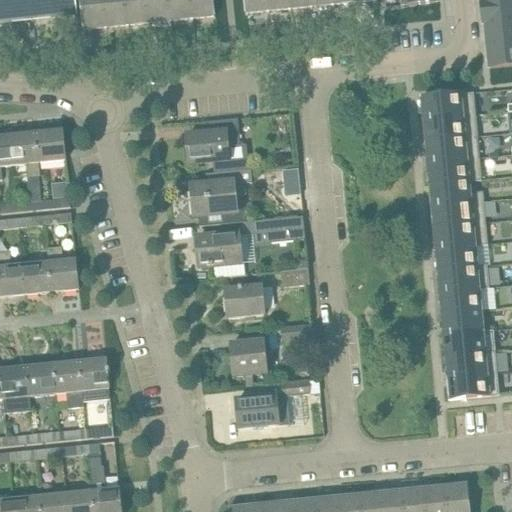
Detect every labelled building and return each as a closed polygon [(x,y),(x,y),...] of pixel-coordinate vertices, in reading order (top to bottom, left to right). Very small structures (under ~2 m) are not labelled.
[(7,0),(0,0),(0,23),(10,23),(7,0)] [(29,0),(7,0),(10,23),(32,20),(29,0)] [(53,18),(51,0),(29,0),(32,20),(53,18)] [(51,0),(53,18),(74,16),(74,17),(77,17),(75,0),(51,0)] [(106,29),(103,0),(79,0),(83,33),(86,32),(86,31),(106,29)] [(127,27),(124,0),(103,0),(106,29),(127,27)] [(146,0),(124,0),(127,27),(149,25),(146,0)] [(171,23),(168,0),(146,0),(149,25),(171,23)] [(168,0),(171,23),(192,20),(190,0),(168,0)] [(190,0),(192,20),(212,18),(212,19),(215,19),(213,0),(190,0)] [(268,13),(266,0),(243,0),(245,16),(248,16),(248,15),(268,13)] [(288,0),(266,0),(268,13),(289,11),(288,0)] [(310,0),(288,0),(289,11),(311,8),(310,0)] [(332,6),(331,0),(310,0),(311,8),(332,6)] [(511,0),(481,4),(484,26),(511,22),(511,0)] [(485,26),(487,47),(511,44),(511,22),(484,26),(485,26)] [(511,44),(487,47),(489,69),(511,66),(511,44)] [(421,99),(423,122),(475,117),(473,94),(421,99)] [(423,122),(425,143),(477,138),(475,117),(423,122)] [(238,120),(202,124),(202,125),(211,124),(212,135),(187,137),(189,165),(229,161),(228,147),(240,146),(238,120)] [(63,132),(37,135),(40,164),(65,162),(63,132)] [(37,135),(10,137),(13,167),(26,166),(27,179),(40,178),(39,164),(40,164),(37,135)] [(13,167),(10,137),(0,138),(0,181),(2,182),(1,168),(13,167)] [(425,143),(427,165),(480,160),(477,138),(425,143)] [(427,165),(429,186),(451,184),(482,181),(480,160),(427,165)] [(301,196),(298,171),(282,172),(284,198),(301,196)] [(214,187),(192,189),(194,217),(206,216),(207,228),(243,224),(244,224),(243,212),(236,213),(234,196),(246,195),(245,184),(252,183),(251,173),(251,172),(206,176),(206,177),(213,176),(214,187)] [(262,172),(251,173),(252,183),(255,183),(261,176),(262,172)] [(429,186),(431,208),(483,203),(483,194),(471,195),(470,183),(482,182),(482,181),(451,184),(429,186)] [(69,200),(43,202),(44,211),(70,209),(69,200)] [(43,202),(16,205),(17,214),(44,211),(43,202)] [(431,208),(433,229),(486,224),(483,203),(431,208)] [(16,205),(0,206),(0,215),(17,214),(16,205)] [(71,215),(45,217),(46,226),(72,223),(71,215)] [(46,226),(45,217),(18,219),(19,229),(46,226)] [(244,224),(243,224),(244,229),(246,247),(305,242),(303,218),(244,224)] [(18,219),(0,221),(0,230),(5,230),(6,237),(20,236),(19,229),(18,219)] [(433,229),(435,251),(488,246),(486,224),(433,229)] [(238,237),(217,239),(197,241),(199,269),(241,265),(238,237)] [(435,251),(437,272),(487,268),(487,267),(478,267),(476,248),(480,247),(488,247),(488,246),(435,251)] [(75,261),(63,263),(61,249),(47,250),(49,264),(52,294),(78,291),(75,261)] [(22,267),(11,268),(10,254),(0,254),(0,299),(25,297),(22,267)] [(296,263),(297,272),(308,271),(307,262),(296,263)] [(52,294),(49,264),(22,267),(25,297),(52,294)] [(437,272),(439,294),(489,289),(487,268),(437,272)] [(308,271),(288,272),(281,273),(283,289),(310,287),(308,271)] [(229,320),(249,318),(264,317),(261,287),(226,290),(229,320)] [(480,291),(489,290),(489,289),(439,294),(441,315),(482,312),(480,291)] [(484,333),(482,312),(441,315),(443,337),(484,333)] [(314,326),(294,328),(282,329),(283,343),(315,340),(314,326)] [(486,354),(484,333),(443,337),(445,358),(495,354),(495,353),(487,353),(486,354)] [(234,378),(254,376),(266,375),(263,343),(231,346),(234,378)] [(497,375),(495,354),(445,358),(447,380),(497,375)] [(110,401),(109,391),(107,373),(110,373),(109,369),(107,369),(106,361),(79,364),(83,408),(87,408),(87,403),(110,401)] [(79,364),(53,366),(56,396),(69,395),(70,410),(83,408),(79,364)] [(53,366),(27,369),(30,399),(56,396),(53,366)] [(30,399),(27,369),(0,371),(3,401),(5,415),(31,413),(30,399)] [(499,398),(497,375),(447,380),(450,402),(499,398)] [(237,402),(239,430),(253,428),(253,430),(278,428),(275,399),(310,396),(309,383),(265,387),(266,399),(237,402)] [(113,428),(86,431),(87,440),(114,438),(113,428)] [(87,440),(86,431),(60,434),(60,443),(87,440)] [(60,443),(60,434),(34,436),(35,445),(60,443)] [(34,436),(7,439),(8,448),(35,445),(34,436)] [(7,439),(0,439),(0,448),(8,448),(7,439)] [(101,444),(87,445),(88,455),(102,454),(101,444)] [(88,455),(87,445),(61,448),(62,458),(82,456),(88,455)] [(62,458),(61,448),(35,451),(36,461),(62,458)] [(35,451),(9,453),(10,463),(36,461),(35,451)] [(0,464),(10,463),(9,453),(0,454),(0,464)] [(82,456),(86,494),(66,496),(67,511),(93,511),(89,461),(88,455),(82,456)] [(100,459),(89,461),(93,511),(121,511),(119,490),(106,492),(103,468),(101,468),(100,459)] [(445,488),(446,511),(470,511),(467,485),(465,485),(465,486),(445,488)] [(446,511),(445,488),(423,490),(425,511),(446,511)] [(425,511),(423,490),(402,492),(403,511),(425,511)] [(403,511),(402,492),(380,495),(381,511),(403,511)] [(381,511),(380,495),(359,497),(360,511),(381,511)] [(67,511),(66,496),(40,498),(41,511),(67,511)] [(360,511),(359,497),(337,499),(338,511),(360,511)] [(41,511),(40,498),(13,501),(14,511),(41,511)] [(338,511),(337,499),(316,501),(316,511),(338,511)] [(0,511),(14,511),(13,501),(0,502),(0,511)] [(316,511),(316,501),(294,503),(294,511),(316,511)] [(294,511),(294,503),(273,505),(273,511),(294,511)]
